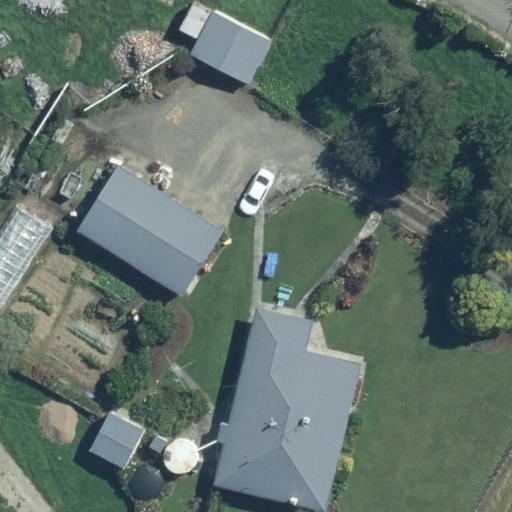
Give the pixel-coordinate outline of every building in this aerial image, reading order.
[(276,41),(214,9),(189,58),(251,90),(276,41)] [(230,231),(126,163),(84,228),(188,296),(230,231)] [(0,321),(55,223),(15,201),(0,227),(0,321)] [(332,321),(266,305),(221,488),(320,511),(334,511),(372,362),(325,350),(332,321)] [(161,424),(119,403),(94,453),(136,474),(161,424)]
